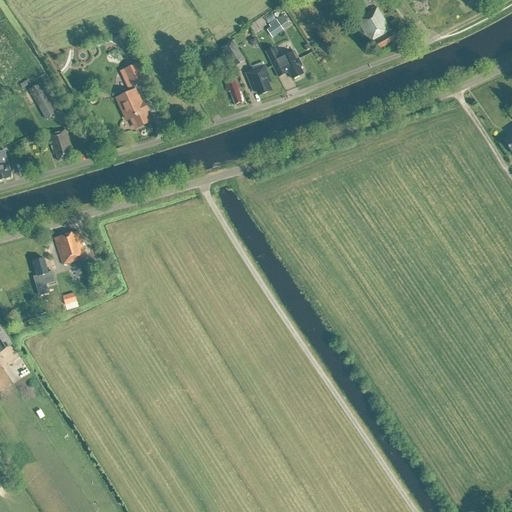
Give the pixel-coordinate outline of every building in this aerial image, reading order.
[(345,14),(341,7),(331,12),(330,11),(325,13),(330,22),(345,14)] [(396,42),(387,28),(388,27),(377,8),(362,17),(363,18),(357,22),(370,43),(374,41),(380,51),(396,42)] [(284,31),(276,20),(268,25),(270,28),(267,31),(272,38),(284,31)] [(134,49),(128,36),(116,41),(118,46),(126,43),(129,51),(134,49)] [(230,60),(239,53),(232,43),(223,50),(230,60)] [(274,47),(265,52),(278,77),(288,72),(292,80),(303,74),(299,67),(301,66),(294,52),(280,59),(274,47)] [(204,74),(220,65),(215,55),(198,64),(204,74)] [(131,87),(146,80),(138,63),(123,70),(131,87)] [(258,97),(273,91),(270,84),(273,82),(265,65),(244,74),(252,93),(255,92),(258,97)] [(245,102),(235,77),(224,81),(228,93),(230,92),(235,105),(245,102)] [(28,81),(20,86),(22,89),(30,84),(28,81)] [(46,121),(57,115),(41,84),(30,90),(46,121)] [(149,122),(136,91),(119,99),(128,120),(132,118),(136,128),(149,122)] [(511,129),(511,130),(511,133),(503,140),(511,152),(511,129)] [(72,157),(69,146),(71,146),(66,130),(48,135),(54,155),(56,155),(58,162),(72,157)] [(0,180),(11,178),(5,151),(0,152),(0,180)] [(62,266),(86,259),(78,232),(54,238),(62,266)] [(48,273),(44,259),(33,262),(37,276),(34,277),(37,288),(55,283),(52,272),(48,273)] [(74,293),(63,297),(65,305),(77,302),(74,293)] [(38,318),(18,326),(20,331),(40,323),(38,318)] [(0,324),(0,352),(12,345),(0,324)]
